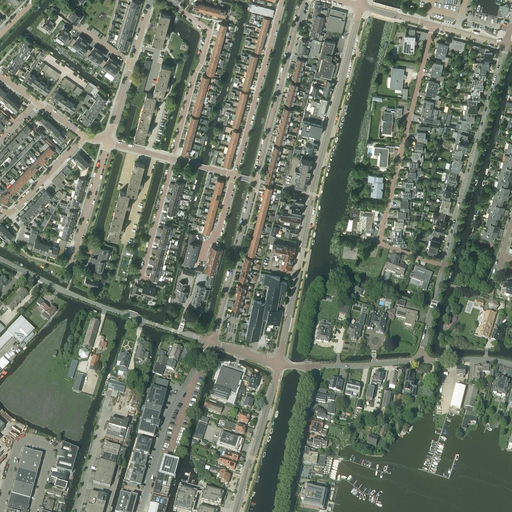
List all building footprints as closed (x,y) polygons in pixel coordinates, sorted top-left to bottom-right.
[(200,10),(201,3),(195,2),(193,8),(200,10)] [(206,12),(208,5),(201,3),(200,10),(206,12)] [(253,11),(271,16),(272,9),(255,4),(252,3),(252,4),(251,4),(250,11),(253,11)] [(127,4),(126,9),(128,10),(138,13),(139,8),(129,5),(130,4),(127,4)] [(316,4),(313,14),(314,14),(310,29),(309,29),(308,34),(319,37),(319,40),(321,41),(323,36),(319,35),(320,32),(321,32),(325,16),(327,17),(329,12),(327,12),(327,10),(324,10),(321,10),(322,5),(316,4)] [(500,5),(499,10),(502,11),(502,12),(503,15),(504,15),(507,13),(508,7),(507,4),(506,4),(503,6),(500,5)] [(226,10),(220,8),(218,15),(224,17),(225,14),(228,14),(229,9),(226,8),(226,10)] [(71,9),(65,17),(72,22),(74,19),(78,22),(79,19),(80,20),(82,17),(75,12),(76,11),(73,9),(72,10),(71,9)] [(126,9),(124,14),(126,15),(136,18),(138,13),(128,10),(126,9)] [(331,9),(328,19),(325,29),(327,30),(331,31),(341,33),(344,21),(345,21),(345,20),(344,20),(346,13),(331,9)] [(162,46),(165,35),(169,36),(169,33),(166,32),(171,15),(161,12),(153,40),(152,43),(162,46)] [(124,14),(123,19),(125,20),(134,23),(136,18),(126,15),(124,14)] [(41,27),(49,33),(54,26),(51,24),(54,20),(52,19),(52,18),(49,16),(45,23),(44,22),(42,25),(42,26),(41,27)] [(123,19),(121,25),(123,25),(133,28),(134,23),(125,20),(123,19)] [(225,31),(227,25),(220,23),(218,29),(225,31)] [(121,25),(119,30),(122,31),(131,33),(133,28),(123,25),(121,25)] [(57,36),(56,37),(64,43),(65,42),(67,38),(69,37),(66,35),(69,31),(66,29),(67,29),(64,26),(59,33),(58,33),(56,36),(57,36)] [(224,37),(225,31),(218,29),(217,36),(224,37)] [(119,30),(118,35),(120,36),(130,39),(131,36),(131,33),(122,31),(119,30)] [(335,42),(328,40),(331,31),(327,30),(324,39),(324,40),(315,74),(321,76),(321,75),(331,78),(332,75),(335,76),(339,62),(336,60),(337,59),(334,57),(334,58),(332,56),(332,54),(331,54),(335,42)] [(118,35),(116,40),(119,41),(128,44),(129,42),(130,39),(120,36),(118,35)] [(77,49),(84,39),(81,37),(81,38),(78,36),(76,40),(73,38),(69,44),(77,49)] [(222,44),(224,37),(217,36),(215,42),(222,44)] [(414,52),(415,40),(415,37),(405,36),(404,40),(403,52),(414,52)] [(29,53),(32,48),(30,46),(32,43),(26,38),(22,43),(24,44),(21,48),(29,53)] [(87,41),(84,39),(77,49),(84,55),(88,49),(86,47),(89,43),(86,42),(87,41)] [(318,51),(321,41),(312,39),(312,42),(302,39),(300,47),(318,51)] [(438,42),(436,49),(446,51),(448,46),(460,49),(463,50),(464,45),(465,43),(452,39),(452,42),(446,41),(445,44),(438,42)] [(116,40),(115,46),(119,47),(118,50),(124,51),(125,49),(127,49),(128,44),(119,41),(116,40)] [(220,50),(222,44),(215,42),(213,48),(220,50)] [(472,44),(471,50),(476,52),(477,50),(485,53),(485,57),(483,57),(482,62),(489,63),(489,58),(492,58),(492,53),(489,52),(489,49),(472,44)] [(91,51),(88,49),(84,55),(92,60),(99,50),(96,48),(96,49),(94,47),(91,51)] [(317,56),(318,51),(300,47),(298,54),(304,55),(307,56),(312,57),(313,55),(317,56)] [(25,58),(29,53),(21,48),(18,53),(25,58)] [(219,56),(220,50),(213,48),(212,54),(219,56)] [(446,51),(436,49),(435,56),(441,57),(441,60),(448,62),(450,62),(451,58),(449,57),(445,57),(446,51)] [(100,65),(104,60),(101,58),(104,54),(102,53),(102,52),(99,50),(92,60),(100,65)] [(22,63),(25,58),(18,53),(14,58),(22,63)] [(217,62),(219,56),(212,54),(210,61),(217,62)] [(18,68),(22,63),(14,58),(11,63),(18,68)] [(106,62),(104,60),(100,65),(107,71),(114,61),(111,59),(109,58),(106,62)] [(433,61),(432,68),(442,71),(443,65),(447,66),(447,64),(449,63),(448,62),(441,60),(440,63),(433,61)] [(117,63),(114,61),(107,71),(115,76),(112,81),(115,83),(119,76),(118,76),(120,74),(118,72),(119,71),(116,69),(119,65),(117,63)] [(215,69),(217,62),(210,61),(208,67),(215,69)] [(475,67),(474,73),(475,73),(485,74),(486,69),(489,69),(489,63),(482,62),(478,62),(477,67),(475,67)] [(15,73),(18,68),(11,63),(7,68),(15,73)] [(158,107),(154,106),(157,96),(164,98),(166,87),(170,88),(170,85),(167,84),(172,67),(162,64),(153,95),(147,93),(135,139),(145,142),(147,132),(151,133),(151,130),(148,129),(154,108),(157,109),(158,107)] [(214,75),(215,69),(208,67),(207,73),(214,75)] [(392,68),(390,88),(395,88),(395,92),(401,93),(401,90),(402,90),(402,83),(402,79),(403,79),(403,78),(405,78),(405,75),(403,74),(404,69),(392,68)] [(443,81),(444,77),(440,76),(442,71),(432,68),(430,75),(437,76),(436,79),(443,81)] [(30,84),(35,76),(30,73),(25,80),(30,84)] [(473,78),(472,83),(474,83),(483,84),(483,79),(486,79),(486,74),(485,74),(475,73),(475,78),(473,78)] [(208,84),(210,77),(203,75),(201,82),(208,84)] [(35,87),(40,80),(35,76),(30,84),(35,87)] [(322,78),(321,80),(326,81),(325,84),(333,86),(334,84),(334,83),(334,81),(322,78)] [(442,85),(443,81),(436,79),(435,82),(429,80),(427,87),(437,90),(438,84),(442,85)] [(40,91),(45,83),(40,80),(35,87),(40,91)] [(206,90),(208,84),(201,82),(199,88),(206,90)] [(45,94),(50,87),(45,83),(40,91),(45,94)] [(471,88),(471,93),(473,94),(480,94),(480,90),(483,90),(483,84),(474,83),(473,86),(471,88)] [(312,85),(310,93),(311,94),(311,93),(317,95),(318,91),(320,91),(321,90),(323,91),(322,93),(330,96),(330,95),(331,95),(332,92),(331,92),(332,90),(318,87),(312,85)] [(438,100),(439,95),(436,94),(437,90),(427,87),(425,94),(432,95),(431,98),(438,100)] [(204,96),(206,90),(199,88),(198,94),(204,96)] [(56,102),(61,95),(56,91),(51,98),(56,102)] [(6,93),(0,99),(5,103),(6,102),(10,97),(6,93)] [(97,93),(94,98),(96,99),(103,105),(106,100),(102,97),(97,93)] [(306,106),(303,120),(318,124),(321,124),(323,115),(324,111),(325,111),(326,107),(328,98),(311,94),(310,93),(306,106)] [(480,100),(480,94),(473,94),(471,93),(470,94),(470,99),(467,99),(467,104),(477,105),(477,100),(480,100)] [(203,102),(204,96),(198,94),(196,100),(203,102)] [(61,106),(66,98),(61,95),(56,102),(61,106)] [(5,103),(4,104),(9,108),(9,107),(10,106),(15,101),(10,97),(6,102),(5,103)] [(66,109),(71,102),(66,98),(61,106),(66,109)] [(437,104),(438,100),(431,98),(431,101),(424,99),(422,106),(431,108),(432,103),(437,104)] [(96,99),(92,104),(100,110),(103,105),(96,99)] [(201,108),(203,102),(196,100),(194,107),(201,108)] [(10,106),(9,107),(14,112),(15,113),(20,108),(18,107),(19,106),(15,101),(10,106)] [(72,113),(77,105),(71,102),(66,109),(72,113)] [(92,104),(89,109),(96,114),(100,110),(92,104)] [(465,109),(464,114),(467,115),(474,115),(474,111),(477,111),(477,105),(467,104),(466,109),(465,109)] [(434,109),(431,108),(422,106),(421,113),(425,114),(423,121),(439,125),(440,120),(434,119),(435,115),(433,114),(434,109)] [(199,115),(201,108),(194,107),(192,113),(199,115)] [(291,115),(292,109),(284,107),(283,113),(291,115)] [(382,126),(381,130),(383,130),(383,132),(391,132),(393,116),(401,117),(401,109),(387,108),(387,112),(384,111),(384,120),(382,120),(382,124),(383,124),(383,127),(382,126)] [(85,110),(83,113),(93,120),(96,114),(89,109),(87,112),(85,110)] [(9,115),(5,111),(4,113),(7,117),(12,121),(14,118),(10,114),(9,115)] [(83,113),(80,118),(84,121),(83,123),(88,126),(89,125),(93,120),(83,113)] [(0,120),(5,124),(9,120),(2,114),(0,116),(0,120)] [(41,126),(42,124),(47,119),(42,115),(38,120),(36,121),(41,126)] [(474,115),(467,115),(466,120),(465,120),(462,120),(461,125),(460,125),(460,124),(457,124),(457,127),(466,129),(467,126),(471,127),(471,121),(474,121),(474,115)] [(197,124),(199,118),(192,116),(190,122),(197,124)] [(47,128),(51,124),(47,119),(42,124),(47,128)] [(303,120),(298,137),(311,140),(313,141),(315,135),(320,136),(323,125),(321,124),(318,124),(303,120)] [(195,130),(197,124),(190,122),(188,129),(195,130)] [(27,133),(32,129),(27,124),(23,129),(27,133)] [(51,132),(56,128),(51,124),(47,128),(51,132)] [(430,130),(431,127),(419,126),(419,131),(417,131),(417,138),(417,141),(423,141),(423,142),(427,142),(427,138),(425,138),(425,130),(430,130)] [(55,136),(60,132),(56,128),(51,132),(55,136)] [(23,138),(27,133),(23,129),(19,133),(23,138)] [(193,137),(195,130),(188,129),(187,135),(193,137)] [(458,132),(455,142),(467,146),(469,139),(467,139),(469,131),(459,129),(458,132)] [(59,145),(65,140),(63,138),(64,136),(60,132),(55,136),(54,138),(58,142),(57,143),(59,145)] [(21,143),(25,139),(23,138),(19,133),(15,137),(21,143)] [(192,143),(193,137),(187,135),(185,141),(192,143)] [(283,144),(285,138),(277,136),(275,142),(283,144)] [(16,148),(21,143),(15,137),(10,142),(15,146),(16,148)] [(50,141),(49,143),(52,147),(55,150),(57,148),(54,145),(50,141)] [(190,149),(192,143),(185,141),(183,147),(190,149)] [(307,141),(305,148),(308,149),(307,151),(308,151),(308,152),(310,152),(311,153),(311,152),(315,153),(318,144),(307,141)] [(425,152),(425,148),(423,148),(423,142),(423,141),(417,141),(415,141),(414,148),(415,148),(415,151),(420,151),(425,152)] [(15,146),(10,142),(6,146),(12,152),(12,153),(17,148),(16,148),(15,146)] [(455,142),(453,153),(455,153),(462,155),(463,151),(465,152),(467,146),(455,142)] [(8,156),(12,152),(6,146),(2,150),(8,156)] [(50,155),(54,151),(49,146),(45,150),(50,155)] [(394,152),(394,146),(386,146),(386,148),(374,147),(374,154),(380,155),(379,166),(387,166),(388,152),(394,152)] [(188,156),(190,149),(183,147),(181,154),(188,156)] [(0,156),(4,160),(8,156),(2,150),(0,152),(0,156)] [(46,159),(50,155),(45,150),(40,154),(46,159)] [(412,151),(412,157),(412,161),(418,161),(423,161),(423,158),(420,157),(420,151),(415,151),(412,151)] [(79,153),(73,159),(78,164),(84,158),(79,153)] [(453,164),(461,166),(463,160),(461,159),(462,155),(455,153),(454,157),(455,157),(453,164)] [(42,164),(46,159),(40,154),(36,159),(42,164)] [(35,160),(32,163),(37,168),(42,164),(36,159),(35,157),(33,159),(35,160)] [(84,158),(78,164),(83,168),(89,167),(88,166),(87,165),(89,163),(84,158)] [(312,166),(313,161),(301,158),(299,170),(295,169),(294,174),(298,175),(295,186),(305,188),(305,187),(306,188),(307,184),(308,184),(309,179),(308,179),(309,175),(310,175),(311,170),(310,170),(311,165),(312,166)] [(420,171),(421,168),(418,168),(418,161),(412,161),(410,161),(410,167),(410,171),(419,171),(420,171)] [(131,204),(128,203),(131,194),(137,195),(140,185),(143,186),(144,183),(140,182),(145,165),(135,162),(127,192),(121,191),(108,236),(118,239),(121,229),(124,230),(125,227),(122,226),(127,206),(130,207),(131,204)] [(511,173),(511,163),(504,162),(501,171),(505,172),(506,172),(511,173)] [(33,172),(37,168),(32,163),(28,167),(33,172)] [(449,173),(456,175),(457,171),(459,172),(461,166),(453,164),(450,163),(448,169),(450,169),(449,173)] [(29,177),(33,172),(28,167),(24,172),(29,177)] [(79,177),(78,177),(85,179),(89,167),(83,168),(81,170),(79,177)] [(419,176),(419,171),(410,171),(407,171),(407,177),(408,177),(407,181),(413,181),(418,181),(418,176),(419,176)] [(511,180),(511,173),(506,172),(505,172),(501,171),(501,172),(499,171),(498,174),(500,175),(499,181),(508,183),(509,179),(511,180)] [(25,181),(29,177),(24,172),(20,176),(25,181)] [(447,184),(455,186),(457,180),(455,179),(456,175),(449,173),(448,177),(449,177),(447,184)] [(381,196),(383,182),(382,182),(382,176),(369,175),(368,181),(372,181),(371,187),(373,187),(372,190),(371,190),(371,195),(381,196)] [(21,185),(25,181),(20,176),(16,180),(21,185)] [(78,177),(77,184),(84,186),(86,179),(85,179),(78,177)] [(173,184),(173,186),(183,188),(185,183),(182,182),(183,179),(177,177),(176,181),(176,180),(175,184),(173,184)] [(17,189),(21,185),(16,180),(11,184),(17,189)] [(405,187),(405,191),(411,191),(414,191),(416,191),(416,187),(413,187),(413,181),(407,181),(405,180),(405,187)] [(509,194),(510,188),(507,187),(508,183),(499,181),(497,187),(501,188),(500,191),(509,194)] [(443,194),(450,196),(452,191),(454,192),(455,186),(447,184),(443,183),(441,190),(440,193),(443,194)] [(13,194),(17,189),(11,184),(7,189),(13,194)] [(77,184),(75,190),(82,192),(84,186),(77,184)] [(173,186),(172,188),(174,188),(173,191),(184,194),(182,193),(183,188),(173,186)] [(8,198),(13,194),(7,189),(3,193),(8,198)] [(48,201),(52,197),(52,196),(46,190),(43,193),(42,195),(48,201)] [(75,190),(73,197),(80,199),(82,192),(75,190)] [(411,191),(405,191),(403,190),(402,197),(403,197),(402,200),(408,201),(411,201),(411,198),(409,198),(409,197),(410,197),(413,198),(414,191),(411,191)] [(496,190),(493,199),(503,202),(504,198),(507,199),(509,194),(500,191),(496,190)] [(290,198),(290,199),(296,200),(295,203),(303,204),(304,203),(304,202),(304,201),(304,198),(300,197),(297,196),(297,193),(292,192),(290,198)] [(0,198),(4,203),(8,198),(3,193),(0,196),(0,198)] [(449,206),(451,200),(449,200),(450,196),(443,194),(442,198),(443,198),(441,204),(449,206)] [(44,205),(48,201),(42,195),(40,197),(37,199),(44,205)] [(170,196),(169,198),(171,198),(170,202),(181,205),(181,204),(179,204),(180,199),(170,196)] [(68,203),(67,205),(77,208),(78,206),(80,199),(73,197),(72,200),(70,199),(69,203),(68,203)] [(40,210),(44,205),(37,199),(35,201),(33,203),(40,210)] [(495,210),(503,212),(505,207),(502,206),(503,202),(493,199),(492,205),(489,205),(488,208),(495,210)] [(408,201),(402,200),(400,200),(400,207),(400,210),(406,211),(409,211),(409,207),(411,208),(411,201),(408,201)] [(40,214),(42,212),(40,210),(33,203),(32,205),(29,208),(35,214),(38,212),(40,214)] [(292,209),(289,208),(289,212),(288,212),(291,213),(301,215),(303,206),(293,204),(292,209)] [(448,212),(449,206),(441,204),(440,210),(439,210),(437,214),(445,216),(446,212),(448,212)] [(66,209),(65,212),(68,213),(67,216),(74,218),(76,211),(77,208),(67,205),(66,208),(66,209)] [(31,218),(35,214),(29,208),(27,210),(25,212),(31,218)] [(488,218),(497,221),(498,217),(502,218),(503,212),(495,210),(488,208),(487,212),(490,213),(488,218)] [(360,210),(360,215),(367,216),(365,227),(365,231),(373,232),(373,228),(371,228),(372,221),(373,221),(374,219),(378,220),(378,217),(377,217),(378,213),(379,213),(379,209),(372,209),(371,211),(360,210)] [(406,211),(400,210),(398,210),(397,217),(398,217),(398,220),(404,220),(407,221),(407,217),(409,217),(409,211),(406,211)] [(27,223),(31,218),(25,212),(24,213),(21,216),(27,223)] [(299,227),(301,218),(282,214),(280,220),(290,222),(290,225),(299,227)] [(444,220),(445,216),(437,214),(436,218),(434,217),(433,223),(435,224),(444,227),(446,220),(444,220)] [(63,217),(62,221),(65,222),(72,225),(74,218),(67,216),(64,215),(63,217)] [(498,231),(500,225),(496,224),(497,221),(488,218),(486,225),(490,226),(489,229),(498,231)] [(405,230),(405,227),(403,227),(404,220),(398,220),(395,220),(395,227),(395,230),(405,230)] [(59,221),(58,223),(61,224),(61,225),(64,226),(63,229),(70,231),(72,225),(65,222),(62,221),(59,221)] [(430,232),(430,234),(439,236),(440,232),(442,233),(444,227),(435,224),(434,230),(433,230),(432,233),(430,232)] [(162,228),(161,230),(171,233),(174,234),(176,228),(173,227),(164,225),(163,228),(162,228)] [(273,225),(270,235),(276,236),(277,233),(279,227),(273,225)] [(298,234),(299,230),(298,229),(283,226),(282,229),(286,230),(284,235),(291,237),(292,233),(297,234),(298,234)] [(52,227),(52,228),(62,231),(61,236),(68,238),(70,231),(63,229),(55,227),(55,228),(52,227)] [(6,228),(0,234),(4,239),(3,240),(5,242),(7,240),(12,235),(10,233),(11,232),(6,228)] [(496,237),(498,231),(489,229),(489,231),(485,230),(483,237),(492,240),(493,236),(496,237)] [(405,230),(395,230),(393,230),(392,236),(393,237),(393,240),(394,240),(394,244),(400,244),(400,247),(406,247),(406,244),(405,244),(405,241),(403,241),(403,237),(401,237),(401,231),(405,231),(405,230)] [(193,244),(195,237),(195,234),(196,234),(189,232),(187,242),(189,242),(183,262),(181,262),(180,265),(186,267),(186,266),(187,264),(194,266),(200,245),(197,245),(193,244)] [(428,234),(427,236),(429,237),(428,238),(431,238),(430,244),(438,247),(440,241),(438,240),(439,236),(430,234),(429,234),(428,234)] [(276,236),(270,235),(268,241),(273,242),(272,251),(271,254),(279,256),(280,255),(294,258),(294,257),(293,256),(294,251),(295,251),(296,250),(296,248),(295,247),(295,246),(285,244),(285,245),(275,243),(276,236)] [(158,240),(158,242),(159,243),(158,246),(169,249),(169,248),(167,248),(169,243),(160,241),(158,240)] [(38,251),(41,242),(35,241),(34,243),(33,246),(32,249),(38,251)] [(44,253),(47,244),(41,242),(38,251),(44,253)] [(50,254),(52,246),(47,244),(44,253),(50,254)] [(436,253),(438,247),(430,244),(428,251),(427,250),(426,254),(433,256),(434,252),(436,253)] [(56,253),(57,250),(58,248),(52,246),(50,254),(55,256),(56,253)] [(94,246),(92,254),(95,255),(96,251),(99,252),(97,259),(104,261),(105,257),(108,258),(110,251),(94,246)] [(215,274),(216,270),(222,249),(211,246),(204,271),(215,274)] [(294,259),(294,258),(280,255),(279,258),(282,259),(281,267),(282,267),(281,269),(285,269),(285,268),(291,269),(292,268),(293,266),(292,265),(292,264),(293,259),(294,259)] [(390,261),(386,270),(396,273),(395,275),(396,276),(397,277),(398,277),(400,277),(401,277),(401,275),(403,276),(406,268),(397,264),(399,259),(392,256),(390,261)] [(102,268),(104,261),(97,259),(91,257),(89,264),(92,265),(93,262),(96,263),(94,269),(100,271),(101,268),(102,268)] [(252,265),(253,259),(245,257),(244,263),(252,265)] [(153,261),(152,263),(154,264),(153,267),(162,269),(163,264),(153,261)] [(426,290),(432,274),(425,271),(426,269),(417,265),(414,275),(410,274),(409,278),(423,283),(421,288),(426,290)] [(194,276),(196,271),(184,267),(182,273),(194,276)] [(249,324),(241,322),(241,325),(248,327),(246,339),(251,340),(251,338),(259,339),(260,332),(263,318),(267,319),(267,321),(275,323),(274,324),(279,325),(281,314),(279,314),(280,310),(280,306),(279,306),(283,291),(285,292),(287,282),(282,281),(281,282),(279,282),(280,277),(261,273),(259,282),(269,284),(265,303),(261,302),(261,301),(261,300),(261,298),(256,297),(256,299),(254,299),(249,324)] [(98,279),(99,276),(93,274),(92,278),(86,276),(84,284),(96,288),(98,281),(99,281),(99,282),(104,283),(106,278),(101,277),(100,280),(98,279)] [(247,282),(249,276),(241,274),(239,280),(247,282)] [(184,291),(186,284),(179,282),(178,287),(177,286),(177,289),(181,290),(178,300),(185,301),(188,291),(184,291)] [(245,293),(246,291),(247,286),(238,284),(236,290),(238,291),(245,293)] [(506,296),(511,297),(511,296),(511,284),(503,284),(502,292),(506,292),(506,296)] [(143,289),(139,288),(139,286),(135,285),(133,293),(141,296),(147,298),(150,287),(144,285),(143,289)] [(207,299),(210,289),(206,288),(206,287),(196,285),(190,305),(200,308),(203,298),(207,299)] [(155,296),(156,293),(155,292),(156,288),(150,287),(147,298),(153,299),(154,296),(155,296)] [(364,298),(367,291),(357,287),(355,294),(364,298)] [(19,303),(28,294),(23,289),(22,290),(14,298),(19,303)] [(11,311),(19,303),(14,298),(6,306),(11,311)] [(50,307),(45,302),(41,307),(45,312),(50,317),(56,311),(51,306),(50,307)] [(241,311),(242,306),(242,305),(235,303),(233,302),(231,308),(241,311)] [(341,306),(339,313),(347,315),(349,307),(341,306)] [(414,326),(415,323),(417,313),(398,308),(396,316),(406,319),(405,324),(414,326)] [(490,331),(496,314),(486,312),(481,330),(479,330),(478,336),(488,339),(490,331)] [(377,327),(377,328),(376,333),(383,335),(387,317),(380,315),(380,316),(376,315),(376,314),(371,313),(367,329),(372,330),(373,328),(373,326),(377,327)] [(359,326),(359,327),(354,326),(350,326),(348,325),(346,331),(349,332),(348,333),(352,334),(351,340),(356,341),(357,338),(359,339),(362,328),(361,327),(361,326),(363,326),(365,317),(361,316),(359,325),(359,326)] [(12,338),(13,339),(27,325),(24,322),(23,321),(21,319),(20,318),(5,334),(11,339),(12,338)] [(83,346),(91,349),(99,323),(91,320),(86,335),(83,346)] [(34,331),(27,325),(13,339),(20,345),(34,331)] [(329,343),(331,327),(319,325),(318,330),(316,341),(329,343)] [(499,335),(500,331),(494,330),(491,339),(495,341),(497,335),(499,335)] [(8,342),(11,339),(5,334),(2,337),(8,342)] [(105,348),(107,344),(103,343),(104,339),(98,337),(95,348),(101,350),(102,347),(105,348)] [(147,360),(148,354),(144,353),(145,348),(138,346),(135,359),(142,361),(142,358),(147,360)] [(177,362),(182,349),(174,346),(169,359),(177,362)] [(82,360),(87,359),(89,353),(85,349),(79,350),(78,356),(82,360)] [(117,359),(116,362),(121,363),(118,372),(125,373),(125,371),(126,371),(130,356),(123,354),(120,354),(118,359),(117,359)] [(96,368),(99,358),(93,356),(90,366),(96,368)] [(168,359),(163,358),(160,356),(157,364),(156,364),(153,373),(162,376),(165,367),(167,367),(167,368),(173,371),(176,363),(169,361),(167,360),(168,359)] [(73,379),(78,362),(73,360),(67,377),(73,379)] [(487,365),(486,363),(484,363),(483,365),(480,365),(480,367),(474,367),(473,382),(481,382),(481,381),(482,382),(483,376),(483,373),(490,373),(489,377),(493,377),(493,371),(490,371),(490,365),(487,365)] [(214,387),(210,397),(226,402),(226,403),(233,405),(241,382),(239,381),(241,375),(221,369),(221,368),(214,387)] [(465,369),(457,368),(456,376),(459,376),(459,379),(463,379),(463,377),(465,377),(465,369)] [(401,373),(401,371),(399,371),(397,372),(392,371),(389,386),(395,387),(396,380),(400,381),(401,373)] [(372,381),(370,388),(374,389),(374,385),(376,385),(381,385),(381,383),(383,374),(380,373),(380,372),(378,372),(377,372),(376,372),(375,376),(374,376),(374,377),(373,377),(372,380),(373,380),(373,381),(372,381)] [(407,374),(404,391),(411,392),(412,387),(413,388),(415,380),(413,379),(414,375),(407,374)] [(254,376),(253,375),(252,376),(251,375),(250,379),(244,377),(243,380),(254,383),(256,383),(255,384),(257,384),(257,382),(258,382),(259,379),(258,379),(259,378),(254,376)] [(501,379),(496,377),(495,382),(493,381),(492,388),(494,389),(493,392),(497,393),(497,395),(501,396),(501,394),(506,395),(507,391),(508,392),(510,385),(508,385),(509,381),(505,380),(505,379),(504,379),(502,379),(502,378),(501,378),(501,379)] [(341,392),(343,381),(332,378),(329,389),(341,392)] [(254,383),(243,380),(242,382),(248,383),(249,384),(247,387),(248,388),(249,389),(250,389),(251,388),(255,390),(255,389),(256,389),(257,386),(256,385),(257,384),(255,384),(256,383),(254,383)] [(112,391),(111,397),(116,398),(118,392),(123,394),(125,385),(110,381),(108,390),(112,391)] [(358,394),(360,384),(348,381),(345,394),(351,396),(352,392),(358,394)] [(460,409),(465,388),(456,385),(450,407),(460,409)] [(475,414),(478,403),(475,402),(478,388),(471,386),(465,407),(467,407),(466,411),(475,414)] [(372,401),(375,389),(374,389),(370,388),(368,387),(366,400),(372,401)] [(148,398),(146,404),(144,411),(145,411),(159,415),(166,392),(151,388),(148,398)] [(238,396),(237,399),(240,400),(242,394),(245,395),(245,392),(240,390),(238,396)] [(337,405),(339,397),(335,397),(335,396),(326,395),(326,391),(318,390),(316,402),(325,403),(326,400),(335,401),(335,405),(337,405)] [(390,411),(393,395),(385,393),(382,410),(390,411)] [(250,409),(253,401),(246,399),(244,407),(250,409)] [(205,402),(203,409),(206,411),(207,409),(220,414),(223,406),(218,404),(215,403),(215,405),(205,402)] [(337,407),(337,405),(335,405),(334,406),(329,405),(327,414),(334,415),(336,407),(337,407)] [(326,420),(327,416),(325,416),(326,413),(319,408),(317,408),(315,412),(318,413),(317,418),(324,420),(324,419),(326,420)] [(159,415),(145,411),(145,412),(144,412),(138,433),(153,438),(155,431),(157,423),(159,416),(158,416),(159,415)] [(476,422),(478,414),(475,414),(466,411),(462,429),(466,430),(468,422),(473,422),(476,422)] [(240,414),(237,413),(236,416),(239,417),(237,421),(247,425),(248,421),(248,420),(249,418),(248,417),(240,414)] [(320,420),(314,419),(313,420),(311,419),(309,426),(308,433),(326,437),(327,431),(322,430),(323,424),(319,423),(320,420)] [(123,423),(110,420),(105,437),(123,442),(127,443),(131,426),(127,425),(128,422),(123,421),(123,423)] [(245,432),(244,431),(245,431),(244,430),(244,428),(225,422),(223,430),(231,433),(231,431),(235,432),(234,434),(237,435),(238,434),(243,435),(244,435),(245,432)] [(201,441),(207,426),(199,423),(193,439),(201,441)] [(386,434),(388,425),(382,424),(379,436),(384,438),(385,434),(386,434)] [(223,448),(232,451),(239,454),(243,441),(221,433),(216,446),(223,448)] [(375,446),(378,438),(369,436),(367,444),(375,446)] [(137,438),(133,453),(130,464),(135,465),(130,483),(140,485),(145,468),(144,468),(147,457),(148,457),(152,442),(137,438)] [(308,441),(307,446),(320,449),(321,447),(326,448),(327,441),(315,438),(314,442),(312,443),(311,441),(308,441)] [(75,461),(78,450),(62,443),(60,453),(58,453),(58,457),(75,461)] [(123,460),(126,450),(103,443),(101,453),(118,458),(123,460)] [(232,451),(223,448),(222,451),(225,452),(223,457),(236,462),(237,461),(238,459),(237,458),(238,456),(231,454),(232,451)] [(40,463),(42,455),(23,450),(21,458),(31,460),(40,463)] [(116,465),(118,458),(101,453),(99,458),(105,460),(105,462),(116,465)] [(326,458),(326,456),(312,454),(309,453),(308,457),(302,456),(302,458),(301,461),(302,461),(301,463),(312,465),(312,466),(324,468),(325,458),(326,458)] [(75,461),(58,457),(57,459),(58,459),(55,469),(71,473),(75,461)] [(27,473),(31,460),(21,458),(18,470),(27,473)] [(220,458),(218,465),(226,467),(226,468),(229,469),(229,468),(234,470),(235,467),(236,465),(235,464),(236,464),(220,458)] [(159,476),(172,479),(177,462),(168,459),(168,460),(166,459),(165,459),(164,460),(164,461),(163,462),(159,476)] [(37,475),(40,463),(31,460),(27,473),(37,475)] [(95,475),(93,483),(110,487),(112,480),(116,465),(99,460),(95,475)] [(51,468),(49,477),(70,483),(72,473),(71,473),(55,469),(51,468)] [(211,468),(210,470),(220,472),(219,474),(220,474),(219,479),(221,480),(220,482),(227,484),(229,477),(226,476),(228,473),(220,470),(220,471),(211,468)] [(24,486),(27,473),(18,470),(14,483),(24,486)] [(33,488),(37,475),(27,473),(24,486),(33,488)] [(169,488),(172,479),(159,476),(157,475),(155,484),(169,488)] [(20,497),(24,486),(14,483),(11,495),(20,497)] [(167,497),(169,488),(155,484),(152,493),(167,497)] [(178,487),(173,510),(179,511),(178,511),(216,511),(218,507),(219,507),(223,493),(204,488),(186,484),(185,489),(178,487)] [(30,500),(33,488),(24,486),(20,497),(30,500)] [(322,511),(323,511),(327,491),(307,486),(307,487),(303,486),(302,493),(301,493),(301,494),(302,494),(301,498),(300,498),(300,499),(301,499),(297,511),(322,511)] [(48,488),(47,493),(61,497),(62,492),(48,488)] [(90,492),(84,511),(103,511),(107,497),(90,492)] [(132,511),(137,497),(120,493),(115,511),(132,511)] [(20,497),(11,495),(7,510),(13,511),(26,511),(30,500),(20,497)] [(165,511),(168,500),(152,496),(147,511),(165,511)] [(52,511),(55,501),(47,499),(44,509),(52,511)]
